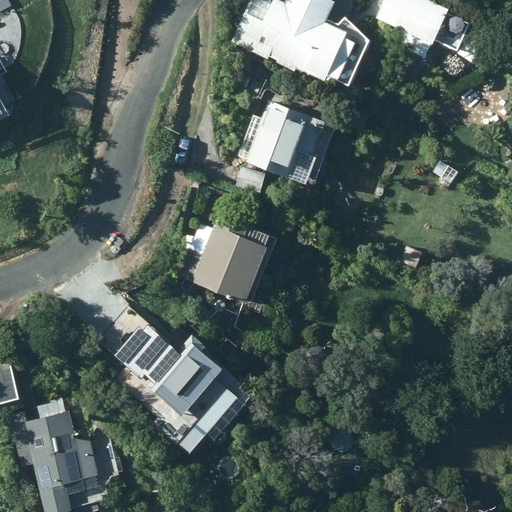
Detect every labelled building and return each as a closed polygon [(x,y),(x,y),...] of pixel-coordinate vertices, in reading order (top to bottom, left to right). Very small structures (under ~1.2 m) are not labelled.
[(269,57),(324,84),(326,78),(337,83),(354,47),(344,42),(347,34),(325,24),(334,5),(325,0),(285,0),(284,4),(276,0),(250,0),(229,42),(267,61),(269,57)] [(449,11),(425,0),(384,0),(375,20),(399,31),(392,45),(425,60),(431,46),(433,47),(449,11)] [(475,27),(455,60),(469,70),(490,36),(475,27)] [(326,126),(270,102),(262,121),(254,118),(238,158),(289,180),(300,153),(313,159),(326,126)] [(421,146),(412,162),(440,177),(435,186),(448,193),(462,169),(421,146)] [(265,176),(240,168),(234,188),(259,195),(265,176)] [(184,235),(170,271),(192,280),(190,283),(244,305),(267,250),(264,250),(269,237),(218,215),(212,229),(199,224),(193,239),(184,235)] [(415,267),(421,254),(408,248),(402,261),(415,267)] [(181,301),(193,312),(199,305),(188,294),(181,301)] [(191,338),(173,359),(163,351),(143,375),(151,383),(148,386),(153,392),(152,394),(204,438),(236,402),(214,383),(222,373),(201,355),(205,349),(191,338)] [(0,363),(0,406),(19,401),(8,361),(0,363)] [(144,395),(129,381),(118,392),(133,407),(144,395)] [(21,469),(33,467),(43,511),(97,511),(99,511),(96,503),(101,502),(96,478),(98,478),(89,438),(74,442),(65,399),(41,405),(44,420),(27,424),(24,412),(5,417),(12,445),(15,444),(21,469)]
